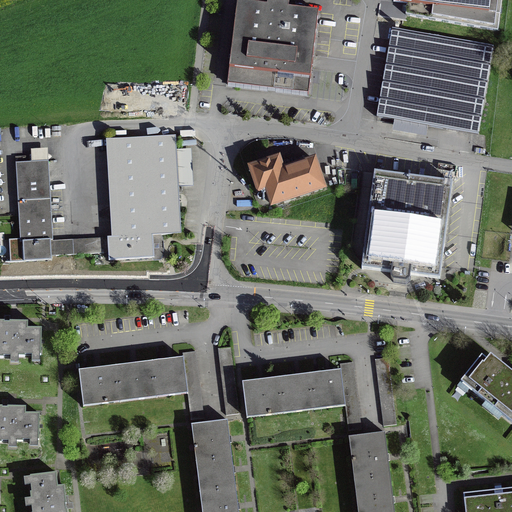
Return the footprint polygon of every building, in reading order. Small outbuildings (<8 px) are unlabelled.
[(407,3),(405,15),(498,31),(502,0),(392,0),(392,1),(407,3)] [(309,94),(318,12),(289,8),(290,4),(268,1),(267,5),(237,2),(227,84),(228,85),(228,87),(307,97),(308,94),(309,94)] [(479,135),(494,45),(392,27),(377,117),(394,120),(392,131),(426,136),(428,126),(479,135)] [(161,261),(164,255),(163,239),(162,235),(181,234),(179,187),(193,186),(191,149),(177,150),(176,135),(106,140),(112,237),(107,237),(108,261),(152,258),(154,261),(161,261)] [(31,162),(16,163),(20,239),(9,240),(10,262),(52,260),(52,256),(104,254),(104,238),(53,241),(48,148),(31,149),(31,162)] [(247,166),(256,195),(265,192),(270,208),(327,190),(316,156),(284,167),(280,155),(247,166)] [(411,276),(440,280),(453,182),(374,172),(361,270),(391,274),(391,279),(393,283),(406,285),(410,282),(411,276)] [(0,358),(4,359),(4,358),(11,358),(10,364),(19,364),(19,358),(25,358),(25,357),(32,357),(31,363),(32,363),(39,363),(40,363),(40,356),(41,356),(42,330),(28,329),(28,323),(10,323),(10,324),(5,324),(5,322),(0,322),(0,358)] [(239,415),(231,347),(218,349),(226,416),(239,415)] [(183,353),(183,358),(188,395),(191,420),(205,419),(196,351),(183,353)] [(511,372),(504,367),(491,356),(487,360),(482,356),(457,387),(466,395),(468,391),(471,394),(473,392),(482,400),(481,401),(485,404),(482,408),(481,410),(488,416),(490,414),(489,415),(497,422),(498,420),(498,421),(502,416),(511,424),(511,372)] [(183,358),(170,360),(133,365),(98,369),(78,371),(83,408),(187,395),(188,395),(183,358)] [(397,425),(388,358),(375,360),(384,426),(397,425)] [(340,364),(341,371),(345,407),(349,432),(362,430),(353,362),(340,364)] [(341,371),(328,372),(297,376),(261,381),(242,383),(247,419),(345,407),(341,371)] [(40,414),(26,413),(26,407),(7,407),(7,408),(2,408),(2,407),(0,406),(0,443),(2,444),(2,442),(9,443),(9,448),(16,448),(17,442),(23,442),(23,441),(30,442),(29,447),(38,448),(38,441),(39,441),(40,414)] [(228,421),(191,426),(201,511),(238,511),(239,510),(240,510),(240,507),(239,503),(238,503),(234,473),(236,473),(235,469),(235,466),(233,466),(230,443),(232,443),(231,439),(231,436),(229,436),(228,421)] [(385,433),(349,438),(357,511),(394,511),(394,504),(396,504),(395,500),(395,496),(393,497),(389,462),(390,461),(390,457),(389,454),(388,454),(385,433)] [(31,493),(30,493),(31,499),(22,500),(23,507),(25,507),(26,508),(31,508),(31,511),(67,511),(67,509),(74,509),(73,503),(69,503),(68,496),(66,496),(65,486),(58,487),(57,480),(58,480),(57,473),(30,476),(30,478),(24,478),(25,487),(31,486),(31,493)] [(511,511),(511,488),(502,490),(501,487),(498,487),(494,487),(494,491),(463,494),(465,511),(511,511)]
